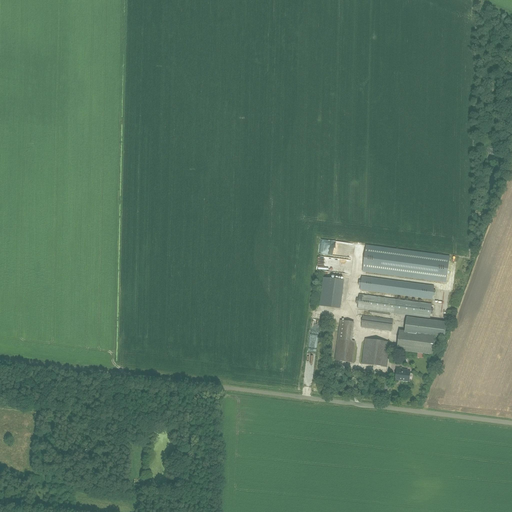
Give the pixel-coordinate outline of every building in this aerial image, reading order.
[(450,257),(366,245),(363,272),(446,283),(450,257)] [(434,286),(362,277),(362,281),(359,281),(359,286),(361,286),(360,290),(432,300),(433,296),(435,296),(436,291),(434,291),(434,286)] [(320,306),(340,309),(343,281),(323,278),(320,306)] [(359,299),(357,299),(356,304),(358,305),(358,308),(430,318),(430,314),(433,314),(433,309),(431,309),(432,305),(360,295),(359,299)] [(391,331),(393,320),(363,316),(361,327),(391,331)] [(445,337),(447,322),(407,317),(405,331),(399,331),(397,351),(433,355),(435,336),(416,334),(416,333),(445,337)] [(355,342),(352,341),(354,323),(340,321),(335,360),(352,363),(355,342)] [(387,367),(390,343),(365,339),(362,364),(387,367)] [(409,382),(410,373),(406,373),(406,371),(396,369),(395,380),(409,382)]
